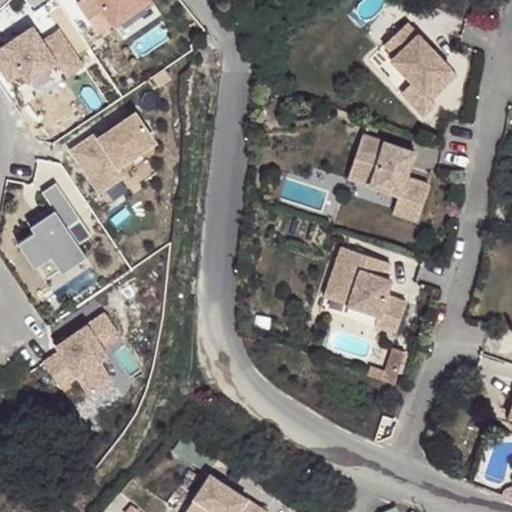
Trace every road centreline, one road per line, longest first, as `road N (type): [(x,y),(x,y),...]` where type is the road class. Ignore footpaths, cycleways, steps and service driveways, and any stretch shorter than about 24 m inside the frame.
road 1 (residential): [(206,0),(236,48),(219,282),(223,357),(265,409),(396,475)]
road 2 (residential): [(511,22),(467,270),(396,475)]
